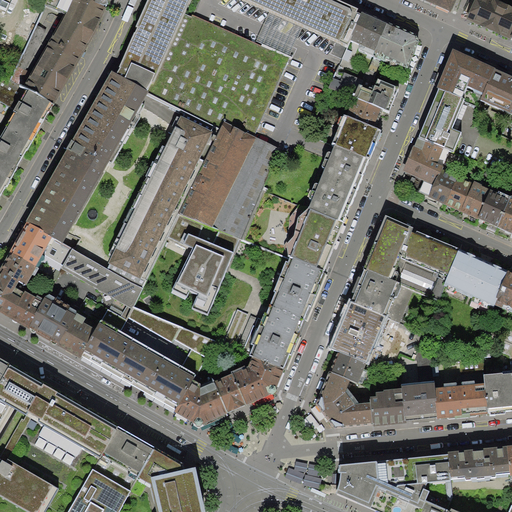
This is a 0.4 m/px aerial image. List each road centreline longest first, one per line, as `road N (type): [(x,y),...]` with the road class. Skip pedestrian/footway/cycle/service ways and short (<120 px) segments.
road 1 (unknown): [(216,0),(221,10),(312,54),(289,133),(386,172)]
road 2 (residential): [(255,480),(0,333)]
road 3 (residential): [(0,239),(130,0)]
road 4 (residential): [(377,198),(292,399)]
road 5 (residential): [(441,27),(377,198)]
road 6 (residential): [(511,429),(337,447)]
road 7 (residential): [(511,256),(377,198)]
